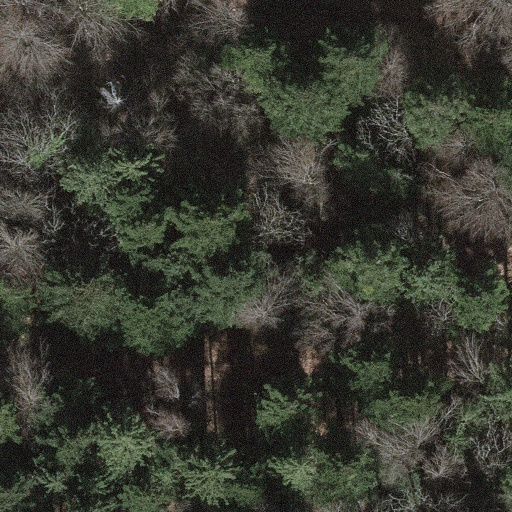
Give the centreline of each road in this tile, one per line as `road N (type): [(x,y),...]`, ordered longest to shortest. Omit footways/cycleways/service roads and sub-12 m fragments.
road 1 (track): [(511,66),(285,2),(232,0),(105,57),(0,162)]
road 2 (track): [(0,389),(132,366),(373,349),(511,373)]
